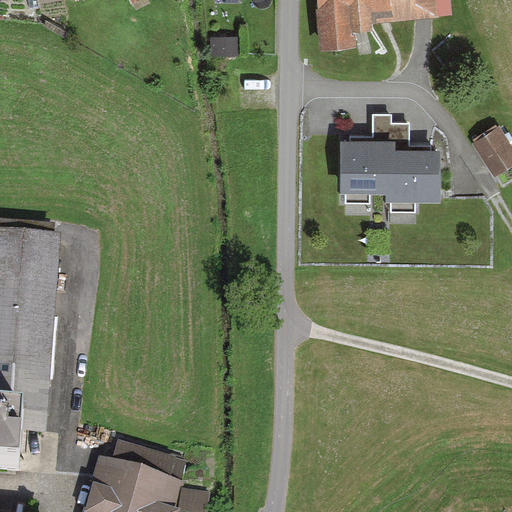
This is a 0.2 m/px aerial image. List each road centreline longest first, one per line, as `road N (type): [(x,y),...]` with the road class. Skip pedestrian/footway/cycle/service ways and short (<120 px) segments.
road 1 (residential): [(289,0),(284,422),(275,511)]
road 2 (track): [(286,324),(511,383)]
